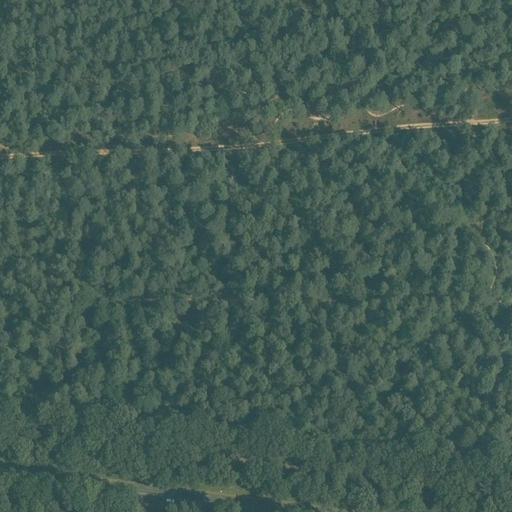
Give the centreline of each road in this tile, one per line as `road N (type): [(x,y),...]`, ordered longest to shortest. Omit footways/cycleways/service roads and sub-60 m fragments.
road 1 (track): [(0,156),(232,146),(511,119)]
road 2 (primary): [(0,475),(287,511)]
